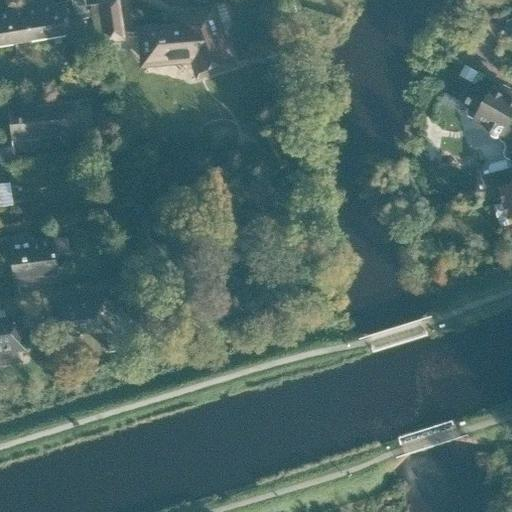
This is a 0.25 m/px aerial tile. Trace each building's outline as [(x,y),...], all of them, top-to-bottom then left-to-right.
[(31,10),(0,15),(0,48),(74,37),(72,20),(74,20),(71,3),(57,6),(56,0),(30,4),(31,10)] [(77,0),(80,19),(95,17),(92,0),(77,0)] [(122,0),(106,0),(103,0),(109,44),(128,41),(122,0)] [(180,23),(140,28),(143,69),(195,66),(199,81),(240,68),(219,4),(178,19),(180,23)] [(511,96),(495,87),(493,90),(481,83),(467,109),(479,116),(475,124),(505,140),(511,163),(511,96)] [(38,103),(11,105),(15,143),(63,138),(63,143),(82,140),(77,104),(38,107),(38,103)] [(15,149),(0,150),(0,165),(17,164),(15,149)] [(511,169),(481,177),(485,192),(511,185),(511,169)] [(511,186),(500,190),(509,222),(511,220),(511,186)] [(57,239),(9,246),(16,284),(63,277),(57,239)] [(109,300),(67,301),(69,338),(109,336),(112,353),(133,350),(128,330),(128,304),(109,304),(109,300)] [(25,317),(0,320),(0,355),(29,352),(25,317)]
